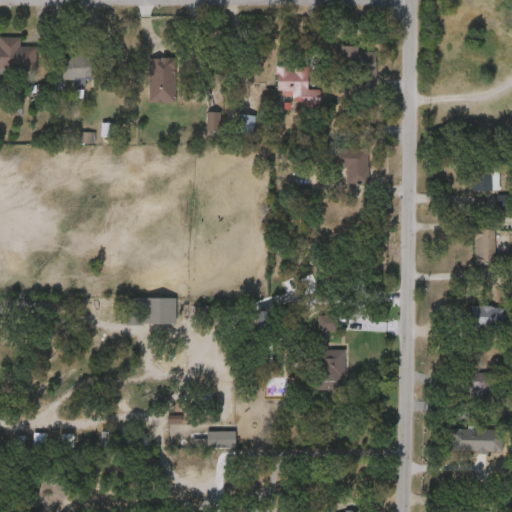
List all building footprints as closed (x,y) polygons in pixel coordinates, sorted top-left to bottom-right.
[(36,66),(0,66),(0,35),(20,35),(20,44),(37,44),(36,66)] [(0,80),(21,81),(22,56),(4,55),(4,47),(0,46),(0,80)] [(341,48),(374,48),(373,99),(351,99),(352,60),(341,60),(341,48)] [(85,83),(74,83),(74,77),(61,77),(61,54),(93,54),(93,75),(85,75),(85,83)] [(342,55),(323,55),(323,75),(342,75),(342,100),(360,100),(360,60),(342,60),(342,55)] [(320,101),(292,100),(293,94),(276,94),(277,64),(309,65),(308,87),(321,88),(320,101)] [(76,96),(77,67),(46,67),(46,89),(58,89),(58,95),(76,96)] [(134,67),(133,111),(159,112),(160,67),(134,67)] [(292,79),(275,79),(274,76),(262,76),(262,106),(276,105),(276,111),(290,111),(290,117),(305,117),(304,99),(292,99),(292,79)] [(253,131),(238,131),(238,113),(253,113),(253,131)] [(205,120),(191,120),(190,140),(204,141),(205,120)] [(223,143),(238,144),(238,124),(223,124),(223,143)] [(371,167),(371,185),(348,184),(349,167),(333,167),(334,148),(370,148),(370,167),(371,167)] [(331,193),(353,193),(352,157),(319,158),(319,177),(330,177),(331,193)] [(498,162),(498,170),(501,170),(501,189),(474,190),(474,162),(498,162)] [(476,200),(476,181),(456,181),(457,201),(476,200)] [(511,226),(502,227),(502,241),(511,240),(511,226)] [(497,229),(497,253),(511,251),(511,265),(476,265),(476,229),(497,229)] [(459,274),(480,274),(479,238),(458,238),(459,274)] [(222,324),(203,326),(201,307),(220,305),(222,324)] [(495,305),(495,307),(505,307),(505,315),(510,315),(509,329),(472,327),(473,305),(495,305)] [(158,307),(126,308),(127,333),(159,332),(158,307)] [(488,317),(456,315),(455,335),(488,336),(488,317)] [(329,330),(329,350),(347,350),(347,389),(315,389),(315,350),(324,350),(324,330),(320,330),(320,316),(340,316),(340,330),(329,330)] [(328,358),(312,358),(312,339),(320,339),(320,324),(302,324),(302,399),(328,399),(328,358)] [(491,390),(491,410),(471,410),(471,390),(466,390),(467,372),(492,373),(491,390)] [(453,409),(474,408),(473,382),(452,382),(453,409)] [(503,438),(502,451),(495,451),(495,453),(464,452),(464,429),(496,430),(496,437),(503,438)] [(486,439),(433,438),(433,460),(485,462),(486,439)] [(191,441),(191,448),(178,448),(178,456),(220,456),(220,440),(191,441)] [(511,496),(511,511),(501,511),(502,496),(511,496)]
